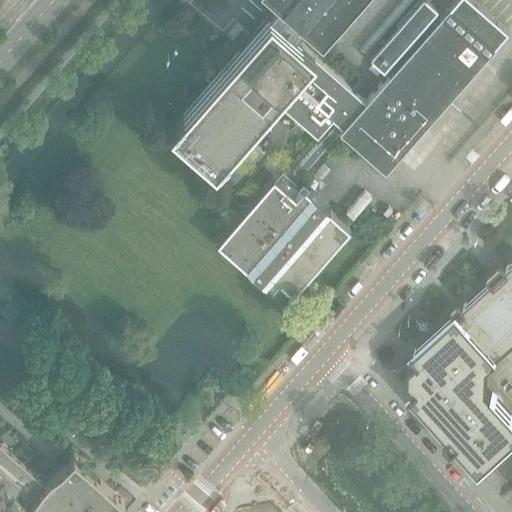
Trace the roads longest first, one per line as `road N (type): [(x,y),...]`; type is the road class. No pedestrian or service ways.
road 1 (unclassified): [(328,351),(511,151)]
road 2 (unclassified): [(472,511),(328,351)]
